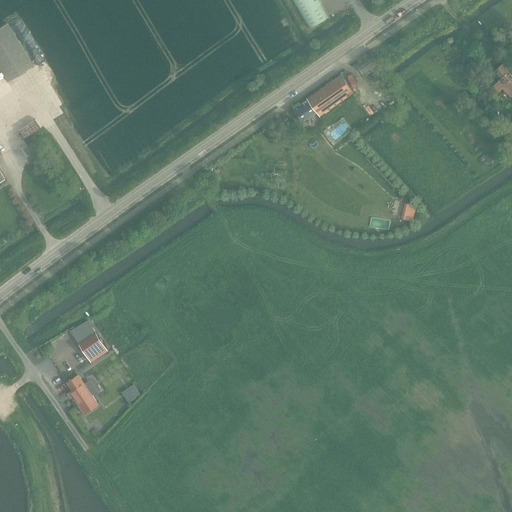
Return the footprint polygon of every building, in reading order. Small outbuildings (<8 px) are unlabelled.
[(317,0),(292,0),(309,29),(328,18),(317,0)] [(6,23),(0,27),(0,69),(7,81),(33,65),(6,23)] [(371,55),(357,65),(363,74),(377,63),(371,55)] [(502,88),(510,96),(511,97),(511,73),(502,64),(494,72),(501,78),(493,86),(498,91),(502,88)] [(307,99),(294,109),(302,121),(317,112),(319,116),(353,92),(340,75),(307,98),(307,99)] [(405,201),(401,217),(414,220),(417,204),(405,201)] [(95,333),(78,345),(90,361),(107,350),(95,333)] [(97,404),(78,375),(66,382),(72,390),(69,392),(83,413),(97,404)] [(136,388),(131,392),(135,398),(140,394),(136,388)]
